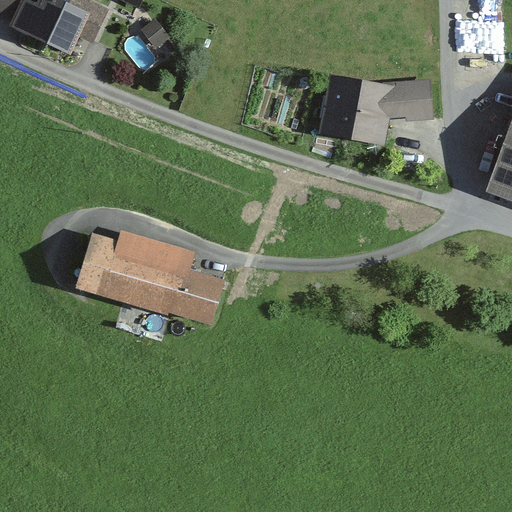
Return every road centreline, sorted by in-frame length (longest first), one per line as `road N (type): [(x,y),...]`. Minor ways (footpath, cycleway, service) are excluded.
road 1 (residential): [(0,43),(234,139),(511,227)]
road 2 (track): [(446,0),(451,117),(471,212)]
